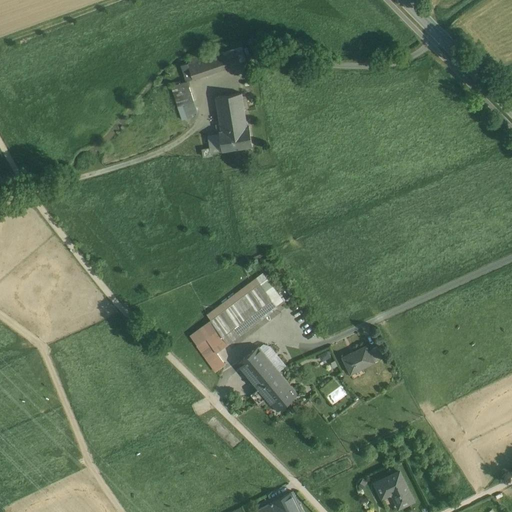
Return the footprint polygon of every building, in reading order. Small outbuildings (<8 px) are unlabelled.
[(241,46),(223,52),(228,67),(246,61),(241,46)] [(223,52),(187,64),(192,79),(193,80),(228,68),(228,67),(223,52)] [(187,64),(181,66),(186,81),(187,81),(192,79),(187,64)] [(182,103),(193,99),(187,81),(186,81),(171,86),(176,104),(182,103)] [(242,93),(215,97),(220,130),(218,130),(218,134),(221,151),(252,147),(249,126),(247,126),(242,93)] [(193,99),(182,103),(187,119),(193,117),(192,114),(198,112),(193,99)] [(218,134),(207,135),(210,153),(221,151),(218,134)] [(210,147),(201,149),(203,157),(212,155),(210,147)] [(263,272),(206,313),(210,319),(228,344),(285,302),(263,272)] [(228,344),(210,319),(189,334),(216,372),(226,365),(217,351),(228,344)] [(367,342),(340,355),(349,374),(376,361),(370,348),(367,342)] [(314,355),(319,364),(334,354),(328,345),(314,355)] [(378,345),(370,348),(376,361),(384,357),(378,345)] [(240,364),(278,410),(299,393),(261,347),(240,364)] [(401,467),(372,480),(381,498),(391,494),(398,509),(417,500),(401,467)] [(305,511),(295,488),(277,495),(283,511),(305,511)] [(283,511),(277,495),(253,505),(255,511),(283,511)]
